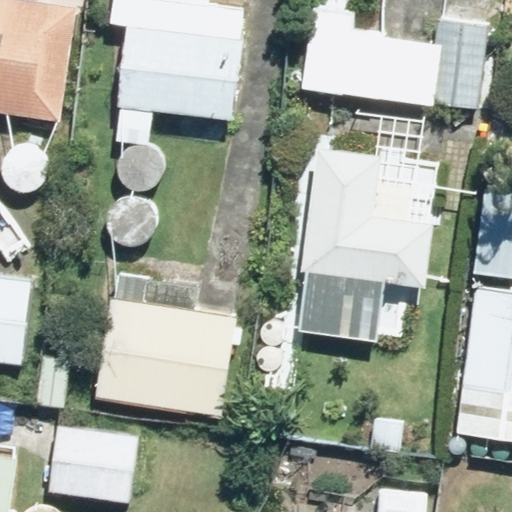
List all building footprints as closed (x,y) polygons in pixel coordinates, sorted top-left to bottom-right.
[(0,0),(0,110),(62,120),(79,8),(26,0),(0,0)] [(122,107),(237,120),(246,38),(241,38),(244,7),(184,0),(140,0),(138,24),(132,24),(122,107)] [(483,106),(489,25),(442,21),(439,59),(429,59),(431,31),(353,25),(348,99),(387,102),(382,151),(318,147),(308,272),(329,274),(326,319),(380,323),(384,280),(432,283),(437,224),(417,223),(427,102),(483,106)] [(56,137),(6,132),(1,187),(51,192),(56,137)] [(169,142),(120,135),(106,239),(155,246),(169,142)] [(461,431),(511,438),(511,204),(494,201),(461,431)] [(196,309),(199,288),(118,276),(100,397),(223,415),(238,315),(196,309)] [(0,360),(25,363),(35,284),(0,279),(0,360)] [(413,402),(410,439),(439,441),(442,404),(413,402)] [(373,448),(400,451),(402,421),(374,419),(373,448)] [(54,491),(133,501),(140,434),(61,425),(54,491)] [(0,511),(10,511),(18,452),(0,449),(0,511)] [(307,511),(354,511),(356,488),(309,485),(307,511)] [(377,511),(426,511),(427,493),(377,492),(377,511)] [(73,511),(75,508),(29,498),(25,511),(73,511)]
